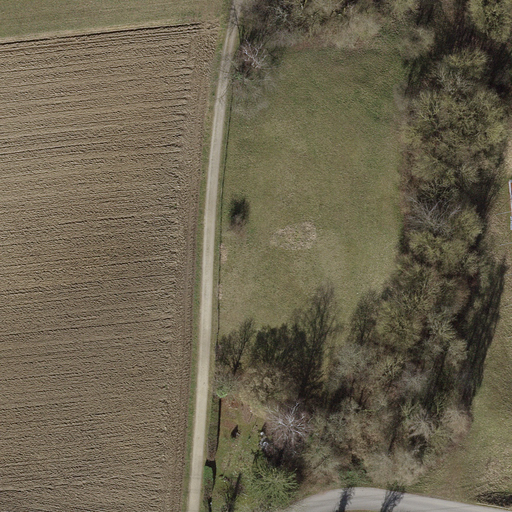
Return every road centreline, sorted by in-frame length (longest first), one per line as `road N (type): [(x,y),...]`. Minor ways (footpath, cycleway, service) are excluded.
road 1 (track): [(196,511),(213,202),(241,0)]
road 2 (residential): [(305,511),(376,499),(448,511)]
